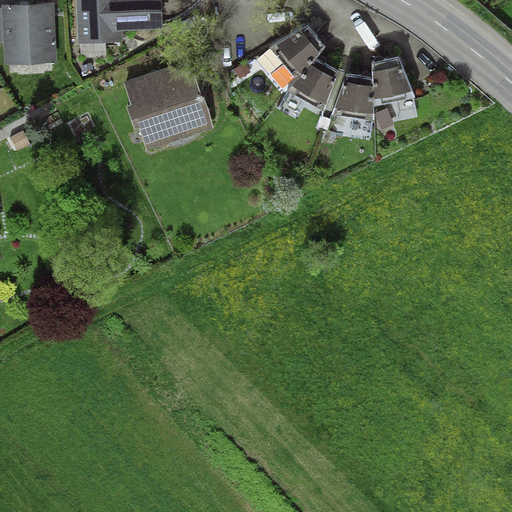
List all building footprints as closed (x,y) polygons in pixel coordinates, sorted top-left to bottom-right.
[(163,29),(161,0),(76,0),(79,42),(123,40),(123,31),(163,29)] [(55,2),(2,4),(2,7),(0,7),(0,42),(3,43),(4,65),(57,62),(55,2)] [(326,47),(308,25),(268,47),(297,80),(316,58),(326,47)] [(398,56),(372,62),(373,78),(375,106),(415,98),(398,56)] [(339,71),(316,58),(297,80),(287,91),(323,112),(339,71)] [(213,129),(189,61),(125,84),(132,105),(127,107),(135,131),(139,130),(147,152),(213,129)] [(373,78),(346,72),(331,115),(375,121),(375,106),(373,78)]
